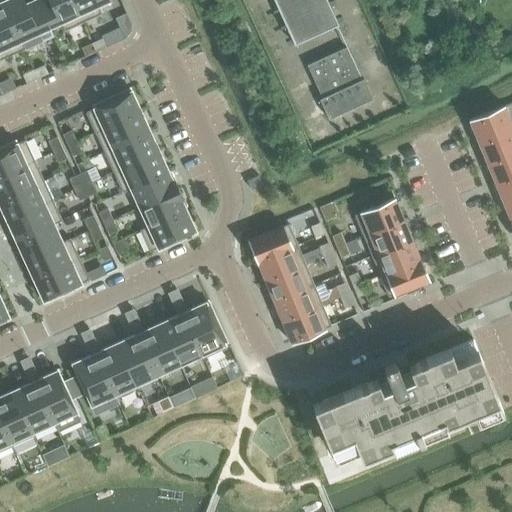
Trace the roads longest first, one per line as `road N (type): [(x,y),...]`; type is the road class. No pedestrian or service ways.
road 1 (residential): [(511,280),(288,369),(264,357),(216,247)]
road 2 (residential): [(216,247),(0,348)]
road 3 (residential): [(216,247),(229,188),(161,41)]
road 4 (residential): [(0,115),(161,41)]
